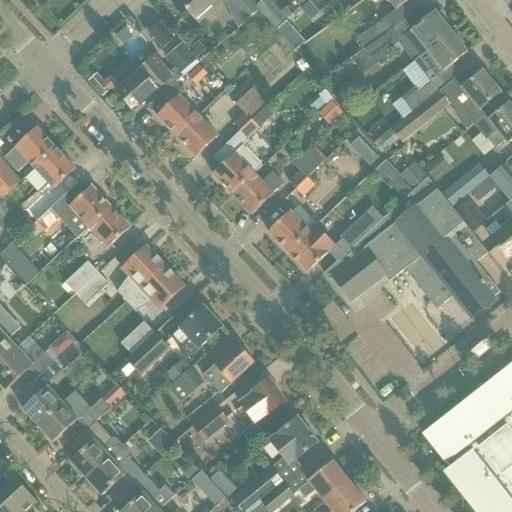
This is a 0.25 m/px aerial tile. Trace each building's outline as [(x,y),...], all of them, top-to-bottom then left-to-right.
[(178,0),(178,1),(191,16),(196,21),(219,0),(178,0)] [(258,10),(256,7),(249,0),(230,0),(230,1),(246,20),(258,10)] [(268,0),(264,0),(256,7),(258,10),(275,28),(291,15),(285,7),(279,13),(268,0)] [(319,12),(332,0),(309,0),(309,1),(319,12)] [(411,0),(389,0),(396,10),(404,5),(411,0)] [(412,30),(428,51),(451,33),(435,12),(412,30)] [(131,18),(126,23),(133,31),(138,26),(131,18)] [(357,40),(364,49),(391,29),(394,27),(386,18),(357,40)] [(286,21),(276,30),(294,50),(304,41),(286,21)] [(161,48),(173,38),(160,22),(148,32),(161,48)] [(391,29),(364,49),(373,61),(399,41),(399,40),(391,29)] [(444,71),(452,66),(468,53),(451,33),(428,51),(444,71)] [(198,41),(191,48),(198,57),(206,50),(198,41)] [(197,61),(183,44),(166,59),(180,76),(197,61)] [(133,111),(173,78),(154,56),(138,70),(140,73),(117,93),(133,111)] [(196,85),(206,75),(198,67),(188,77),(196,85)] [(317,73),(298,90),(311,104),(330,86),(317,73)] [(486,114),(482,109),(485,107),(501,94),(500,93),(499,94),(494,87),(495,87),(483,73),(467,85),(448,102),(450,105),(454,111),(455,115),(467,131),(474,125),(486,114)] [(97,74),(88,82),(102,98),(111,89),(97,74)] [(252,121),(267,107),(266,105),(268,103),(248,83),(230,99),(244,114),(233,125),(240,132),(252,121)] [(158,117),(177,137),(198,117),(179,97),(184,93),(176,84),(164,94),(148,107),(158,117)] [(344,113),(357,104),(347,90),(335,99),(344,113)] [(411,112),(425,101),(417,91),(404,102),(411,112)] [(440,93),(392,131),(402,143),(450,105),(440,93)] [(321,98),(310,107),(315,113),(326,104),(321,98)] [(332,102),(324,111),(335,122),(343,114),(332,102)] [(508,145),(511,141),(511,107),(510,105),(490,120),(486,114),(474,125),(486,141),(487,139),(494,148),(504,139),(508,145)] [(310,116),(301,106),(291,115),(300,125),(310,116)] [(259,129),(274,114),(267,107),(252,121),(240,132),(247,139),(259,129)] [(218,137),(198,117),(177,137),(196,158),(211,144),(218,137)] [(5,159),(18,173),(28,164),(33,170),(56,149),(37,129),(5,159)] [(359,139),(351,147),(358,155),(367,147),(359,139)] [(232,195),(254,175),(253,174),(262,166),(243,146),(234,155),(228,161),(213,175),(232,195)] [(61,184),(76,170),(56,149),(33,170),(53,191),(61,184)] [(296,191),(308,179),(307,179),(324,161),(312,149),(294,165),(300,171),(288,183),(296,191)] [(440,155),(425,168),(433,179),(449,166),(440,155)] [(0,199),(0,200),(3,197),(12,189),(19,182),(3,165),(0,161),(0,199)] [(366,179),(378,173),(373,161),(360,167),(366,179)] [(488,178),(488,177),(478,165),(443,195),(453,207),(471,192),(488,178)] [(511,182),(500,167),(488,177),(488,178),(506,200),(511,195),(511,182)] [(252,216),(266,202),(273,195),(283,185),(272,174),(262,184),(254,175),(232,195),(252,216)] [(453,297),(471,320),(496,300),(494,298),(500,293),(477,263),(488,254),(426,177),(413,190),(416,193),(384,221),(382,219),(346,253),(347,253),(328,271),(352,302),(385,277),(390,283),(408,268),(440,308),(453,297)] [(308,179),(296,191),(304,198),(315,187),(308,179)] [(401,179),(392,188),(403,200),(412,191),(401,179)] [(79,239),(89,229),(88,228),(110,207),(92,188),(86,193),(77,183),(51,208),(79,239)] [(468,201),(455,211),(473,232),(486,222),(468,201)] [(511,205),(510,203),(492,218),(502,230),(490,240),(508,261),(511,257),(511,205)] [(28,216),(19,224),(26,231),(46,212),(40,205),(28,216)] [(88,228),(89,229),(108,249),(115,243),(130,229),(110,207),(88,228)] [(340,239),(342,241),(338,244),(346,253),(382,219),(374,211),(373,209),(340,239)] [(35,241),(43,232),(56,221),(46,212),(26,231),(35,241)] [(288,253),(309,232),(290,212),(283,219),(269,233),(288,253)] [(308,274),(322,260),(336,247),(316,226),(309,232),(288,253),(308,274)] [(12,244),(0,254),(0,257),(26,285),(39,273),(12,244)] [(124,267),(130,273),(117,293),(126,303),(165,267),(146,247),(132,260),(124,267)] [(65,284),(75,295),(98,275),(87,263),(65,284)] [(165,267),(126,303),(135,313),(156,301),(162,308),(184,288),(165,267)] [(108,285),(98,275),(75,295),(85,306),(108,285)] [(0,363),(16,349),(8,341),(20,329),(4,311),(0,306),(0,363)] [(178,350),(188,360),(222,328),(213,319),(216,316),(208,307),(205,310),(203,308),(180,330),(189,339),(178,350)] [(143,323),(120,345),(131,356),(153,334),(143,323)] [(67,333),(50,349),(59,359),(61,357),(67,352),(76,343),(67,333)] [(170,351),(156,336),(149,343),(126,366),(139,380),(170,351)] [(85,353),(76,343),(67,352),(61,357),(59,359),(53,365),(34,381),(25,390),(34,400),(23,411),(38,427),(62,404),(48,388),(52,385),(51,384),(70,366),(85,353)] [(219,396),(240,377),(254,363),(237,344),(222,358),(202,376),(219,396)] [(26,373),(34,381),(53,365),(36,347),(24,359),(16,349),(0,363),(0,385),(6,392),(26,373)] [(173,383),(167,389),(180,404),(202,384),(189,369),(173,383)] [(511,511),(511,370),(426,439),(450,469),(447,471),(479,511),(511,511)] [(270,380),(239,402),(245,411),(255,425),(268,416),(270,414),(286,403),(270,380)] [(124,412),(132,395),(120,390),(113,407),(124,412)] [(53,443),(68,430),(82,417),(92,427),(96,423),(110,410),(102,400),(91,410),(75,392),(62,404),(38,427),(53,443)] [(201,444),(228,423),(216,408),(189,429),(201,444)] [(289,467),(302,456),(318,444),(298,419),(282,431),(270,441),(282,456),(280,457),(289,467)] [(87,480),(123,447),(116,439),(111,440),(96,423),(92,427),(75,442),(84,451),(72,463),(87,480)] [(123,447),(87,480),(102,497),(115,485),(124,494),(143,476),(129,461),(129,453),(123,447)] [(187,479),(196,471),(189,462),(180,470),(187,479)] [(315,491),(324,503),(349,483),(333,463),(318,475),(297,491),(304,500),(315,491)] [(260,503),(284,484),(272,469),(231,501),(239,511),(250,511),(260,504),(260,503)] [(201,472),(192,482),(204,494),(213,485),(201,472)] [(124,511),(157,511),(158,511),(174,496),(165,487),(159,493),(143,476),(124,494),(133,504),(124,511)] [(0,480),(0,496),(14,511),(27,511),(37,503),(14,479),(5,487),(0,480)] [(354,511),(366,503),(349,483),(324,503),(331,511),(354,511)] [(266,511),(272,511),(293,495),(284,484),(260,503),(260,504),(266,511)] [(0,511),(14,511),(0,496),(0,511)]
